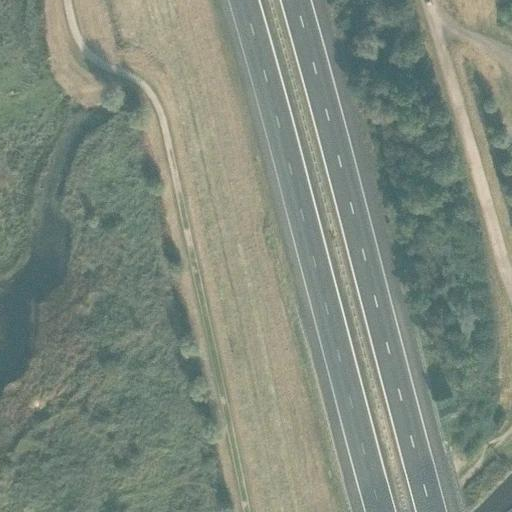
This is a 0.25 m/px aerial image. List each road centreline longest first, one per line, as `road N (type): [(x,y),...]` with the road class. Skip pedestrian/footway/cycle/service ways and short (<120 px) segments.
road 1 (motorway): [(241,0),(379,511)]
road 2 (motorway): [(429,511),(294,0)]
